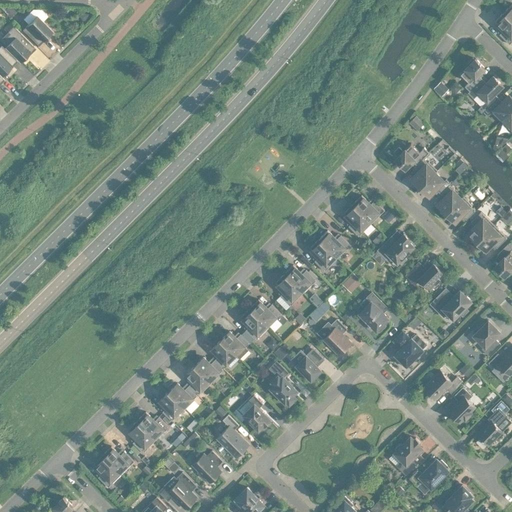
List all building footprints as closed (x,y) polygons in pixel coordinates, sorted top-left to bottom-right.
[(23,30),(39,46),(47,37),(46,36),(52,31),(42,21),(47,16),(41,10),(33,10),(23,19),(28,24),(23,30)] [(511,41),(511,20),(504,12),(495,21),(504,30),(499,34),(509,44),(511,41)] [(13,26),(2,38),(8,44),(5,47),(21,62),(26,56),(27,57),(36,49),(13,26)] [(1,45),(0,46),(0,72),(2,75),(8,69),(9,70),(17,61),(1,45)] [(465,86),(469,91),(470,91),(482,79),(478,74),(484,67),(475,58),(474,59),(473,58),(466,64),(468,66),(461,73),(469,82),(465,86)] [(470,91),(469,91),(467,93),(474,99),(477,95),(485,103),(502,85),(493,76),(487,83),(482,79),(470,91)] [(441,81),(434,88),(442,96),(449,89),(441,81)] [(492,112),(501,121),(511,109),(511,97),(509,95),(502,102),(498,97),(489,106),(493,111),(492,112)] [(511,109),(501,121),(510,129),(511,128),(511,129),(511,109)] [(417,115),(409,122),(417,130),(424,123),(417,115)] [(497,136),(495,144),(502,145),(509,138),(497,136)] [(412,160),(416,165),(423,158),(429,152),(424,147),(420,152),(411,143),(396,158),(405,167),(412,160)] [(507,143),(502,148),(507,154),(511,149),(507,143)] [(412,178),(420,187),(435,172),(438,170),(429,161),(428,162),(423,158),(416,165),(414,167),(418,171),(412,178)] [(436,189),(440,193),(449,184),(450,183),(446,179),(444,181),(435,172),(420,187),(429,196),(436,189)] [(438,204),(446,213),(461,198),(453,190),(454,188),(451,186),(449,184),(440,193),(444,197),(438,204)] [(361,195),(353,204),(372,223),(385,210),(375,200),(370,204),(361,195)] [(461,198),(446,213),(455,222),(462,215),(466,219),(475,210),(471,206),(472,205),(463,196),(461,198)] [(372,223),(353,204),(344,213),(353,222),(348,226),(358,236),(372,223)] [(390,208),(384,214),(389,219),(395,213),(390,208)] [(511,211),(510,209),(502,217),(508,224),(511,219),(511,211)] [(466,235),(475,243),(494,225),(481,211),(471,221),(475,226),(466,235)] [(494,225),(475,243),(484,252),(493,243),(497,248),(507,238),(494,225)] [(327,230),(319,239),(338,258),(351,245),(341,235),(336,239),(327,230)] [(386,259),(390,255),(397,263),(399,261),(401,264),(406,259),(404,256),(414,246),(409,241),(410,239),(404,233),(394,243),(389,238),(378,250),(386,259)] [(338,258),(319,239),(310,248),(319,256),(314,261),(325,271),(338,258)] [(495,265),(505,274),(511,266),(511,252),(510,251),(511,249),(511,244),(509,242),(497,254),(502,259),(495,265)] [(436,262),(427,270),(419,262),(406,275),(415,284),(419,279),(425,286),(426,284),(430,288),(437,282),(439,285),(445,279),(442,277),(445,274),(441,270),(443,269),(436,262)] [(293,265),(284,274),(303,293),(316,279),(306,269),(302,274),(293,265)] [(353,272),(342,284),(351,292),(362,281),(353,272)] [(303,293),(284,274),(276,282),(284,291),(280,295),(290,306),(303,293)] [(465,307),(471,301),(460,290),(451,299),(443,291),(434,300),(454,319),(460,312),(463,315),(468,310),(465,307)] [(387,308),(372,292),(367,297),(371,302),(365,308),(364,306),(358,312),(366,319),(365,319),(370,324),(371,324),(377,330),(377,329),(379,331),(385,325),(383,323),(388,318),(383,312),(387,308)] [(259,299),(250,308),(268,327),(282,314),(272,304),(267,308),(259,299)] [(324,300),(319,305),(326,311),(330,307),(324,300)] [(268,327),(250,308),(241,317),(250,325),(245,330),(255,340),(268,327)] [(315,310),(310,315),(316,321),(321,316),(315,310)] [(408,314),(403,319),(407,323),(412,318),(408,314)] [(339,355),(351,343),(342,334),(347,329),(337,319),(332,324),(335,328),(324,339),(339,355)] [(485,346),(482,349),(489,355),(500,344),(494,338),(500,332),(488,321),(484,325),(483,323),(477,329),(478,331),(474,335),(485,346)] [(230,331),(221,340),(236,354),(244,346),(245,347),(250,342),(241,333),(236,338),(230,331)] [(394,341),(401,348),(395,354),(401,360),(399,362),(404,366),(406,365),(407,366),(423,349),(412,337),(410,339),(403,331),(394,341)] [(219,355),(215,359),(224,369),(228,364),(227,363),(236,354),(221,340),(212,348),(219,355)] [(281,345),(274,353),(280,360),(288,352),(285,350),(282,346),(281,345)] [(511,349),(503,358),(498,354),(489,362),(494,368),(499,364),(510,375),(511,372),(511,349)] [(296,365),(311,380),(321,370),(315,364),(322,357),(315,350),(312,354),(310,352),(296,365)] [(204,357),(195,366),(209,380),(210,380),(218,372),(219,373),(224,369),(215,359),(210,364),(204,357)] [(270,368),(278,376),(272,381),(275,384),(271,387),(278,394),(276,395),(283,402),(284,400),(285,402),(287,400),(289,403),(295,397),(293,395),(297,390),(291,385),(291,384),(290,384),(289,382),(288,381),(288,382),(283,377),(288,372),(277,361),(270,368)] [(466,363),(460,369),(468,377),(474,371),(466,363)] [(193,381),(188,385),(198,395),(202,390),(203,391),(212,382),(210,380),(209,380),(195,366),(186,374),(193,381)] [(424,387),(436,398),(446,388),(451,393),(462,381),(457,376),(452,382),(441,371),(424,387)] [(475,373),(471,378),(474,381),(476,383),(480,378),(475,373)] [(177,383),(169,392),(183,406),(183,407),(185,409),(194,400),(193,399),(198,395),(188,385),(184,390),(177,383)] [(449,411),(460,422),(464,418),(465,420),(472,414),(470,412),(475,407),(467,400),(471,396),(463,388),(454,396),(459,401),(449,411)] [(183,406),(169,392),(160,400),(167,407),(162,411),(166,415),(171,420),(171,421),(176,416),(175,415),(183,407),(183,406)] [(506,393),(502,397),(506,401),(510,397),(506,393)] [(258,408),(262,403),(254,395),(249,400),(254,404),(244,414),(249,419),(248,421),(253,426),(255,425),(259,429),(264,424),(265,425),(270,420),(258,408)] [(221,405),(217,408),(224,415),(227,411),(221,405)] [(477,434),(488,445),(496,438),(497,439),(502,434),(501,433),(502,431),(496,425),(506,416),(499,409),(489,419),(491,420),(477,434)] [(146,412),(137,420),(156,439),(169,426),(159,416),(155,420),(146,412)] [(234,430),(239,425),(228,414),(223,420),(229,426),(217,438),(237,457),(249,445),(234,430)] [(166,415),(163,418),(168,423),(171,420),(166,415)] [(156,439),(137,420),(128,429),(137,438),(133,442),(143,452),(156,439)] [(195,431),(189,437),(194,442),(200,437),(195,431)] [(182,432),(177,437),(181,441),(186,437),(182,432)] [(419,445),(421,443),(415,437),(413,439),(410,437),(402,445),(400,443),(394,449),(396,451),(395,452),(402,460),(397,465),(406,474),(416,464),(411,459),(422,448),(419,445)] [(111,446),(102,455),(121,474),(134,461),(124,451),(120,455),(111,446)] [(199,471),(198,472),(204,478),(205,477),(210,482),(221,470),(215,464),(220,459),(212,450),(206,456),(204,454),(193,465),(199,471)] [(121,474),(102,455),(94,464),(102,472),(98,477),(108,487),(121,474)] [(144,455),(141,459),(146,463),(149,460),(144,455)] [(169,457),(163,463),(168,468),(174,462),(169,457)] [(417,485),(423,479),(431,487),(448,470),(446,468),(448,466),(441,460),(439,461),(437,459),(422,474),(417,469),(409,477),(417,485)] [(196,500),(194,499),(196,497),(189,490),(195,484),(183,472),(177,478),(179,480),(168,491),(164,486),(159,491),(167,500),(172,495),(185,508),(189,504),(191,505),(196,500)] [(396,485),(391,480),(387,485),(392,490),(396,485)] [(143,482),(139,487),(144,491),(148,487),(143,482)] [(399,485),(393,492),(398,497),(404,490),(399,485)] [(433,505),(440,511),(445,506),(451,511),(465,511),(468,510),(465,507),(473,499),(470,496),(472,494),(463,485),(452,496),(447,491),(433,505)] [(257,511),(265,504),(247,487),(236,498),(236,499),(234,501),(242,509),(241,510),(243,511),(257,511)] [(121,495),(116,500),(120,504),(125,499),(121,495)] [(369,511),(368,510),(365,511),(356,511),(351,506),(353,504),(345,496),(336,505),(338,507),(332,511),(369,511)] [(66,511),(73,506),(64,497),(49,511),(66,511)] [(163,511),(167,507),(157,497),(141,511),(163,511)] [(376,503),(370,509),(373,511),(379,511),(382,509),(376,503)]
